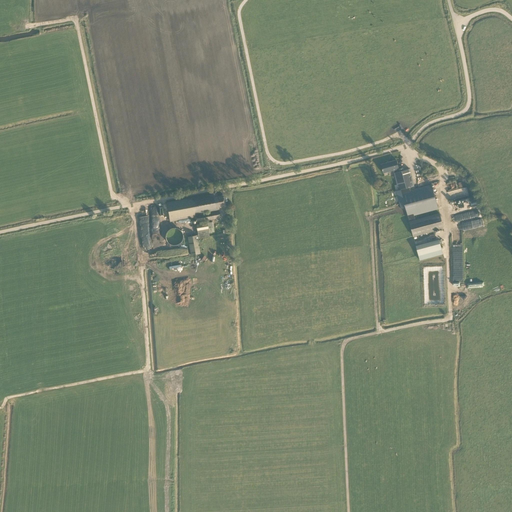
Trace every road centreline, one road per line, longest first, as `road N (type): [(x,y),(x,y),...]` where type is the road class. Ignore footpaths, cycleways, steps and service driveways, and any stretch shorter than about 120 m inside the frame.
road 1 (unclassified): [(0,232),(402,147),(468,105),(455,23)]
road 2 (track): [(409,143),(399,134),(287,164),(271,158),(239,15),(247,0)]
